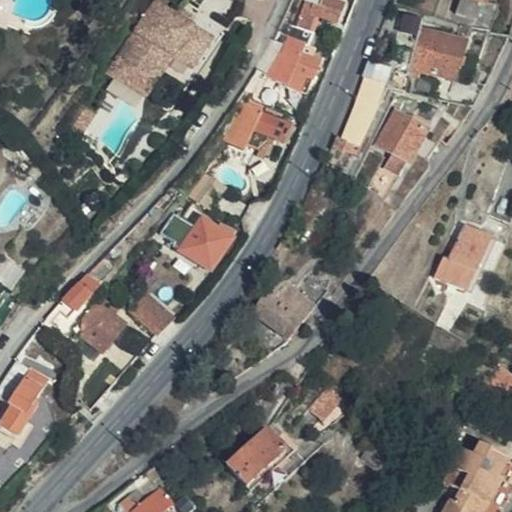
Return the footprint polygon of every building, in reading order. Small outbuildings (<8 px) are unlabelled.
[(304,0),(287,39),(306,45),(310,33),(305,31),(312,14),(336,22),(343,2),(336,0),(304,0)] [(476,17),(482,0),(460,0),(456,10),(476,17)] [(499,6),(483,0),(476,17),(473,27),(489,33),(499,6)] [(175,18),(153,4),(119,59),(148,77),(163,53),(172,60),(192,71),(211,41),(188,26),(175,18)] [(179,12),(175,18),(188,26),(191,20),(179,12)] [(390,70),(404,75),(407,64),(418,28),(420,20),(401,14),(386,66),(373,62),(366,78),(374,80),(382,84),(390,70)] [(429,31),(418,28),(407,64),(417,68),(429,31)] [(417,68),(453,78),(465,42),(429,31),(417,68)] [(272,34),(262,50),(269,53),(262,74),(305,94),(320,61),(311,57),(314,48),(306,45),(287,39),(272,34)] [(148,77),(119,59),(108,75),(147,100),(172,60),(163,53),(148,77)] [(384,85),(398,91),(404,75),(390,70),(382,84),(384,85)] [(368,96),(374,80),(366,78),(361,92),(368,96)] [(443,103),(469,110),(482,87),(453,78),(443,103)] [(357,154),(384,85),(382,84),(374,80),(368,96),(361,92),(355,105),(364,108),(361,116),(352,112),(339,146),(343,148),(357,154)] [(265,102),(272,106),(277,93),(272,91),(274,87),(265,83),(258,100),(265,102)] [(258,100),(246,94),(241,104),(261,112),(265,102),(258,100)] [(408,114),(413,103),(397,97),(392,106),(408,114)] [(261,112),(241,104),(222,141),(245,151),(248,145),(263,150),(268,135),(284,142),(292,125),(261,112)] [(355,105),(352,112),(361,116),(364,108),(355,105)] [(97,115),(87,108),(77,124),(87,131),(97,115)] [(332,142),(339,146),(352,112),(346,110),(332,142)] [(405,171),(415,155),(422,142),(431,128),(411,117),(408,121),(394,113),(373,152),(388,161),(382,173),(396,181),(402,170),(405,171)] [(87,131),(77,124),(62,148),(73,154),(87,131)] [(326,156),(334,158),(339,146),(332,142),(326,156)] [(415,155),(430,163),(438,152),(422,142),(415,155)] [(338,160),(343,148),(339,146),(334,158),(338,160)] [(216,152),(209,147),(199,161),(206,166),(216,152)] [(206,172),(189,195),(212,212),(229,188),(206,172)] [(389,193),(396,181),(382,173),(374,185),(389,193)] [(389,193),(384,202),(397,209),(402,201),(389,193)] [(212,269),(233,240),(230,239),(233,235),(220,225),(217,230),(204,220),(198,229),(175,213),(163,230),(176,240),(175,243),(212,269)] [(470,290),(495,236),(468,223),(452,260),(447,257),(438,276),(470,290)] [(86,275),(59,302),(66,308),(58,317),(65,324),(92,290),(88,286),(92,282),(86,275)] [(287,340),(317,306),(287,279),(257,313),(287,340)] [(111,314),(118,304),(105,292),(87,314),(100,326),(87,342),(103,354),(127,326),(111,314)] [(172,319),(156,296),(138,312),(155,327),(160,328),(172,319)] [(40,412),(38,404),(49,388),(22,368),(15,379),(19,382),(10,393),(16,399),(8,411),(13,414),(0,431),(0,432),(17,444),(40,412)] [(248,491),(293,453),(270,426),(226,465),(248,491)] [(493,481),(502,466),(492,460),(495,454),(470,438),(462,451),(450,444),(429,476),(445,486),(439,496),(435,493),(424,511),(425,511),(460,511),(461,511),(468,511),(489,478),(493,481)] [(120,453),(125,458),(138,448),(132,440),(120,453)] [(480,511),(507,470),(502,466),(493,481),(489,478),(468,511),(461,511),(460,511),(480,511)] [(3,483),(23,498),(33,486),(12,471),(3,483)] [(162,511),(170,505),(148,479),(127,497),(136,508),(131,511),(162,511)]
